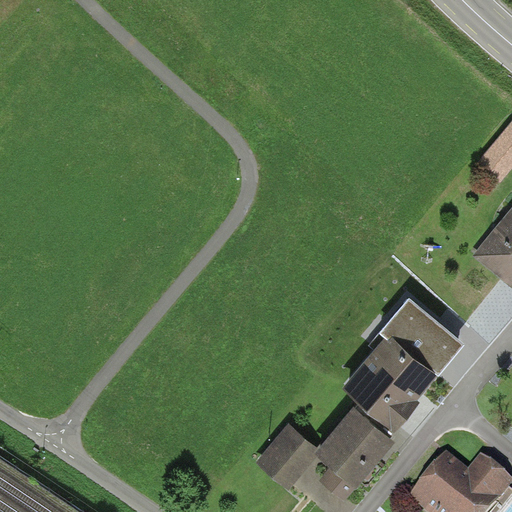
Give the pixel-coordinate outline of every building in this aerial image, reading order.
[(511,168),(511,121),(475,165),(498,185),(511,168)] [(511,207),(473,255),(511,287),(511,207)] [(466,345),(410,298),(379,333),(385,338),(389,342),(392,338),(436,375),(439,378),(466,345)] [(385,338),(343,389),(394,431),(418,402),(415,400),(436,375),(392,338),(389,342),(385,338)] [(357,489),(397,442),(355,406),(319,447),(315,453),(318,456),(331,467),(320,481),(346,502),(357,489)] [(319,447),(290,423),(256,462),(288,490),(318,456),(315,453),(319,447)] [(487,511),(511,482),(511,476),(482,452),(469,468),(447,450),(409,496),(429,511),(487,511)]
